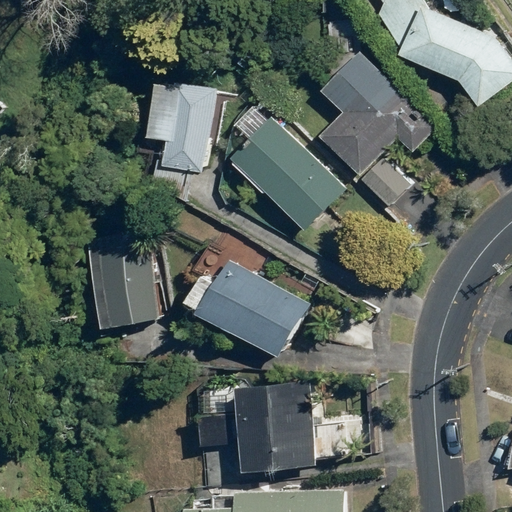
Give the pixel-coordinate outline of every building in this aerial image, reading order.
[(511,87),(511,44),(499,29),(425,0),(388,0),(391,4),(387,12),(410,54),(468,80),(489,106),(511,87)] [(446,124),(368,48),(331,89),(354,111),(330,135),(370,174),(366,177),(397,206),(420,183),(391,155),(409,137),(422,149),(446,124)] [(211,169),(225,93),(239,96),(242,76),(186,66),(183,81),(165,79),(156,133),(155,135),(174,139),(171,159),(165,158),(161,157),(154,194),(158,195),(191,201),(197,167),(211,169)] [(357,190),(281,116),(262,135),(265,138),(244,159),(316,231),(357,190)] [(155,204),(100,212),(117,322),(172,314),(155,204)] [(212,271),(198,297),(210,304),(208,308),(289,352),(318,299),(235,254),(223,277),(212,271)] [(322,463),(317,377),(212,385),(213,410),(208,410),(210,444),(253,441),(255,466),(322,463)] [(351,511),(352,486),(245,484),(245,502),(198,501),(197,511),(351,511)]
